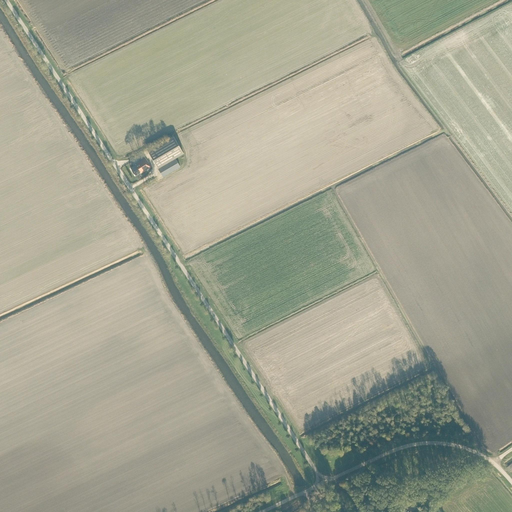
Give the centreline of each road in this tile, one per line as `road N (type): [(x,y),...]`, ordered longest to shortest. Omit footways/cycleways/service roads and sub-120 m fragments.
road 1 (unclassified): [(322,482),(6,0)]
road 2 (unclassified): [(322,482),(388,452),(435,442),(478,453),(511,482)]
